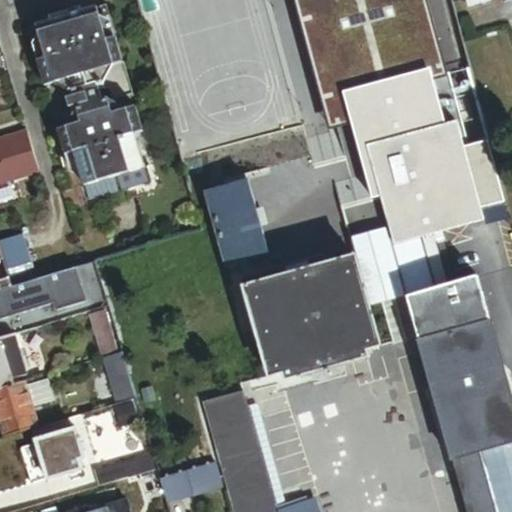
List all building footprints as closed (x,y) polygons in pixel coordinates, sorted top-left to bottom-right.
[(299,0),(350,185),(366,181),(372,205),(391,200),(404,248),(484,226),(480,214),(506,207),(489,144),(469,150),(449,77),(444,78),(434,43),(439,42),(427,0),(299,0)] [(490,6),(487,0),(465,0),(469,12),(490,6)] [(132,98),(105,8),(26,31),(48,104),(66,99),(70,111),(77,108),(82,126),(57,133),(65,158),(69,156),(74,159),(83,189),(113,180),(116,179),(143,171),(144,171),(135,141),(138,136),(143,134),(136,110),(111,117),(106,102),(101,104),(96,86),(107,84),(112,103),(132,98)] [(26,135),(0,143),(0,187),(39,176),(26,135)] [(147,185),(143,171),(116,179),(120,194),(147,185)] [(113,180),(83,189),(87,203),(118,195),(113,180)] [(248,185),(207,196),(226,270),(267,259),(248,185)] [(10,240),(0,243),(0,244),(5,260),(6,264),(37,255),(30,234),(10,240)] [(14,289),(44,280),(37,255),(6,264),(11,279),(14,289)] [(378,349),(354,260),(325,268),(322,258),(269,273),(272,282),(243,290),(267,379),(282,375),(284,382),(366,360),(364,352),(378,349)] [(110,311),(95,264),(83,268),(97,314),(110,311)] [(465,511),(511,511),(511,396),(495,319),(476,282),(446,290),(439,266),(398,277),(405,302),(418,346),(452,464),(465,511)] [(0,287),(1,293),(14,289),(11,279),(0,282),(0,287)] [(0,298),(0,332),(38,321),(29,290),(0,298)] [(119,352),(107,315),(93,319),(104,357),(119,352)] [(17,338),(0,343),(0,392),(17,388),(11,370),(25,366),(17,338)] [(119,406),(137,401),(123,355),(114,358),(106,360),(119,406)] [(17,388),(0,392),(0,420),(1,425),(0,425),(0,441),(42,429),(36,410),(57,404),(51,383),(37,387),(30,389),(29,384),(17,388)] [(277,511),(242,394),(202,405),(233,511),(277,511)] [(83,463),(88,462),(79,431),(37,443),(38,447),(49,482),(49,483),(86,473),(83,463)] [(49,482),(38,447),(21,452),(32,487),(49,482)] [(130,482),(159,474),(153,455),(124,463),(125,466),(130,482)] [(215,465),(161,481),(168,503),(222,487),(215,465)] [(130,482),(125,466),(95,475),(100,491),(130,482)]
